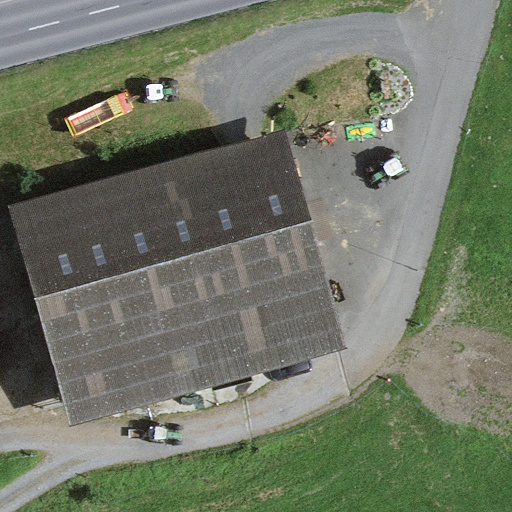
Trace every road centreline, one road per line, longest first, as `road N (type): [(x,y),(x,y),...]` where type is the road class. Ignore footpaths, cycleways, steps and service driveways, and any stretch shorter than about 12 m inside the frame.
road 1 (track): [(463,0),(471,27),(407,282),(382,337),(344,378),(268,415),(81,450),(0,439)]
road 2 (secondary): [(0,37),(142,0)]
